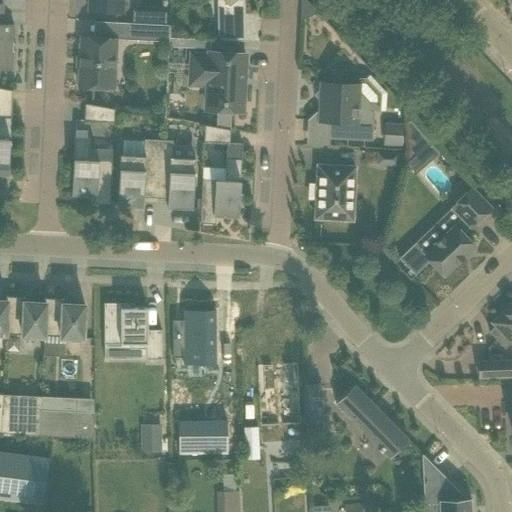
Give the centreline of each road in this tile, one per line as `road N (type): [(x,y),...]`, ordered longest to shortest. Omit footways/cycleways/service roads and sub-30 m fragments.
road 1 (residential): [(279,258),(290,0)]
road 2 (residential): [(41,248),(55,0)]
road 3 (residential): [(279,258),(41,248)]
road 4 (residential): [(503,511),(491,469),(392,371)]
road 5 (residential): [(392,371),(511,261)]
road 6 (residential): [(392,371),(314,282),(279,258)]
